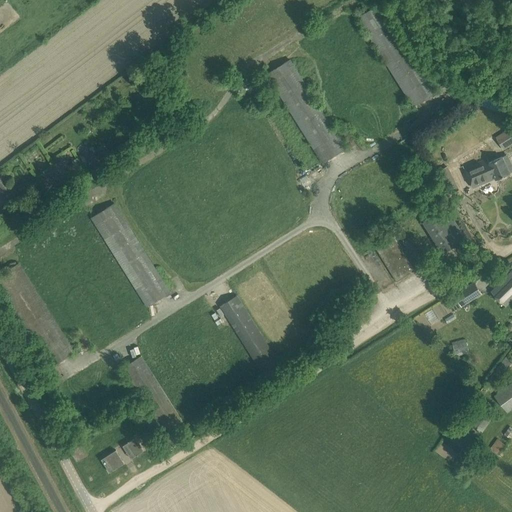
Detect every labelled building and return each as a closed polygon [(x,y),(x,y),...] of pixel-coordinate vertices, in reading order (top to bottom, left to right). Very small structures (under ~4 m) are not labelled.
[(358,17),(413,106),(436,91),(381,3),(358,17)] [(267,74),(323,162),(345,148),(290,60),(267,74)] [(161,111),(170,117),(177,106),(168,100),(161,111)] [(511,128),(496,137),(503,149),(511,144),(511,128)] [(103,146),(92,154),(94,157),(89,160),(95,168),(110,157),(103,146)] [(464,169),(472,187),(495,177),(496,179),(510,173),(502,156),(489,162),(487,158),(464,169)] [(0,178),(0,188),(7,197),(15,191),(4,175),(0,178)] [(454,181),(445,185),(449,194),(458,190),(454,181)] [(92,217),(147,306),(170,292),(115,203),(92,217)] [(423,222),(442,253),(466,238),(447,207),(423,222)] [(371,239),(397,281),(414,270),(388,228),(371,239)] [(0,275),(0,283),(52,366),(74,352),(19,263),(0,275)] [(511,270),(491,292),(506,306),(511,299),(511,270)] [(455,294),(462,306),(481,294),(474,282),(455,294)] [(221,306),(267,379),(283,369),(237,296),(221,306)] [(466,341),(453,345),(455,356),(469,353),(466,341)] [(123,367),(170,441),(188,429),(141,356),(123,367)] [(505,357),(495,371),(501,376),(511,361),(505,357)] [(495,394),(507,412),(511,408),(511,382),(495,394)] [(478,410),(468,423),(482,433),(491,420),(478,410)] [(503,435),(509,439),(511,434),(511,428),(509,427),(503,435)] [(123,446),(131,458),(144,450),(136,437),(123,446)] [(489,449),(498,456),(505,446),(497,439),(489,449)] [(470,448),(461,456),(469,465),(478,457),(470,448)] [(101,459),(110,472),(124,463),(116,450),(101,459)]
